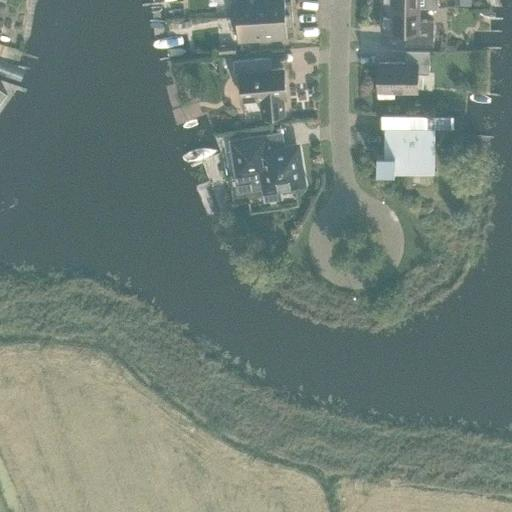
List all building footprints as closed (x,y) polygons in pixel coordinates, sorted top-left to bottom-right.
[(232,16),(291,13),(290,0),(235,0),(236,5),(231,6),(232,16)] [(437,7),(437,6),(381,6),(380,30),(405,30),(405,44),(433,45),(433,20),(419,20),(419,7),(437,7)] [(291,13),(232,16),(232,27),(237,26),(238,40),(259,39),(260,42),(271,41),(270,38),(287,37),(286,27),(292,26),(291,13)] [(235,44),(218,45),(218,53),(235,52),(235,44)] [(429,73),(429,50),(405,49),(405,62),(378,61),(377,99),(379,99),(379,98),(394,99),(394,90),(417,91),(417,73),(429,73)] [(266,69),(265,56),(233,59),(234,73),(240,72),(242,100),(260,98),(261,116),(284,113),(283,96),(286,96),(283,67),(266,69)] [(377,154),(377,170),(433,171),(435,128),(453,128),(453,114),(381,113),(381,126),(385,126),(384,154),(377,154)] [(264,150),(261,134),(230,139),(235,175),(260,171),(264,199),(282,197),(280,186),(303,183),(297,145),(264,150)]
